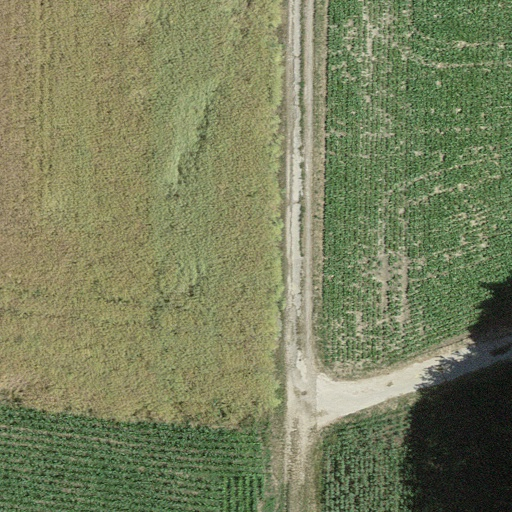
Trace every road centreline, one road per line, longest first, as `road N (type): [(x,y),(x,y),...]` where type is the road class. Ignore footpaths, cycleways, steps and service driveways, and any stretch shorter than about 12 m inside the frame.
road 1 (track): [(309,0),(306,357),(334,394),(511,348)]
road 2 (track): [(306,357),(309,511)]
